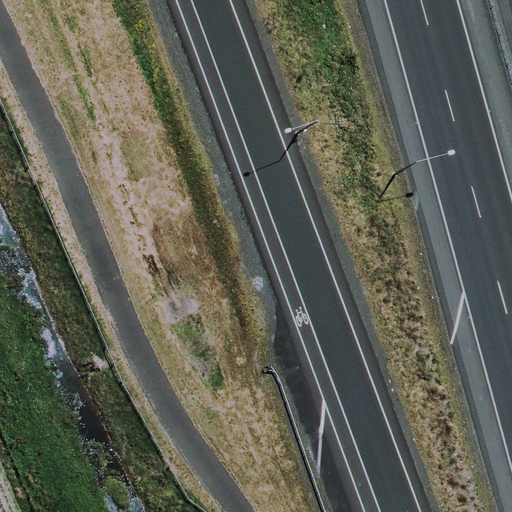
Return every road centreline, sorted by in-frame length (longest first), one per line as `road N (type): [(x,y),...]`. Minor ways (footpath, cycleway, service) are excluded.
road 1 (motorway): [(384,511),(204,0)]
road 2 (motorway): [(511,327),(425,0)]
